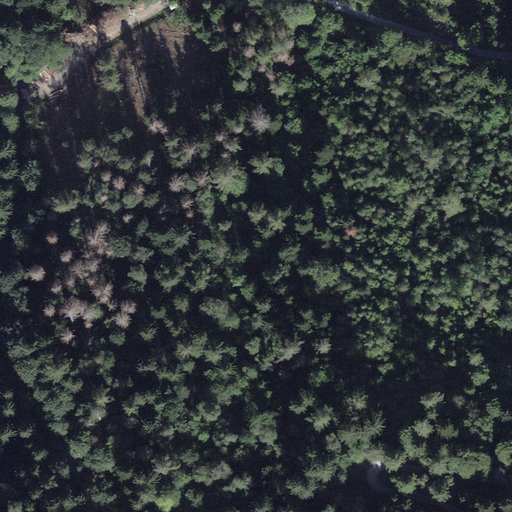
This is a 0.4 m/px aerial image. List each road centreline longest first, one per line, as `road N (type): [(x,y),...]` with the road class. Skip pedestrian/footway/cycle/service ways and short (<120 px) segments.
road 1 (track): [(511,481),(385,463),(375,470),(376,485),(464,511)]
road 2 (track): [(156,0),(32,90),(0,89)]
road 3 (track): [(334,0),(422,34),(511,52)]
